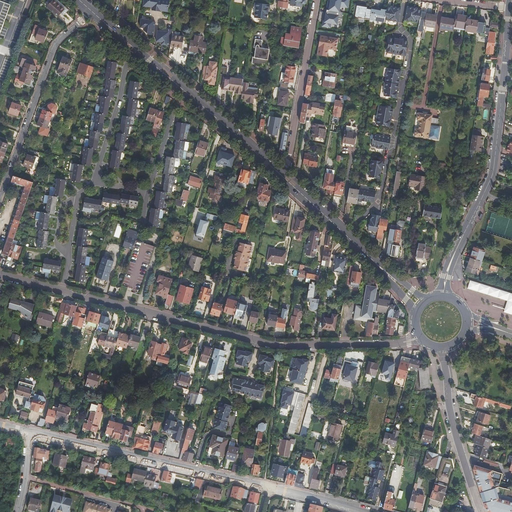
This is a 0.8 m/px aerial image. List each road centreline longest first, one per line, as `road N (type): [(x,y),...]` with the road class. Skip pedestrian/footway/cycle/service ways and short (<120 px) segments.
road 1 (residential): [(420,337),(281,346),(61,290)]
road 2 (residential): [(29,432),(265,486)]
road 3 (residential): [(0,197),(55,44),(90,10)]
road 4 (unclassified): [(455,252),(493,172),(503,77)]
road 5 (residential): [(316,0),(282,178)]
road 6 (tertiary): [(442,346),(448,402),(479,511)]
road 7 (residential): [(93,181),(135,50)]
road 8 (secondary): [(282,178),(182,89)]
road 9 (residential): [(25,476),(143,511)]
